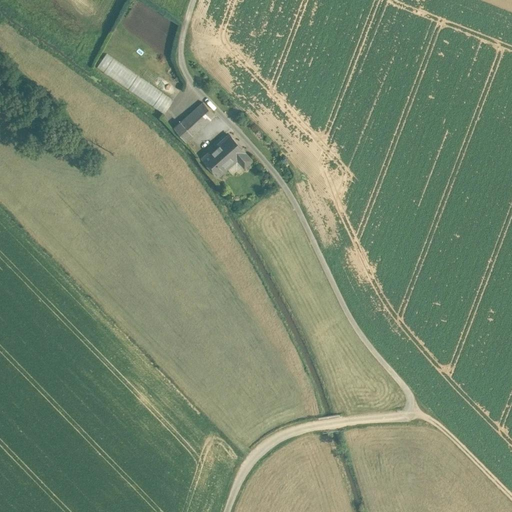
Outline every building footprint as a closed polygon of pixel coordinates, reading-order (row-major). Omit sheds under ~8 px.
[(240,0),(237,9),(253,15),(259,0),(240,0)] [(261,0),(255,16),(271,22),(279,0),(261,0)] [(287,0),(277,25),(294,31),(305,0),(287,0)] [(308,0),(295,32),(312,38),(326,0),(308,0)] [(96,67),(163,114),(173,100),(106,53),(96,67)] [(215,115),(203,102),(197,107),(209,121),(215,115)] [(209,121),(197,107),(187,117),(199,130),(209,121)] [(199,130),(187,117),(181,122),(193,135),(199,130)] [(193,135),(181,122),(174,128),(186,141),(193,135)] [(229,135),(202,159),(218,176),(227,168),(237,159),(244,168),(252,161),(245,152),(229,135)] [(239,173),(244,168),(237,159),(227,168),(232,174),(236,170),(239,173)]
